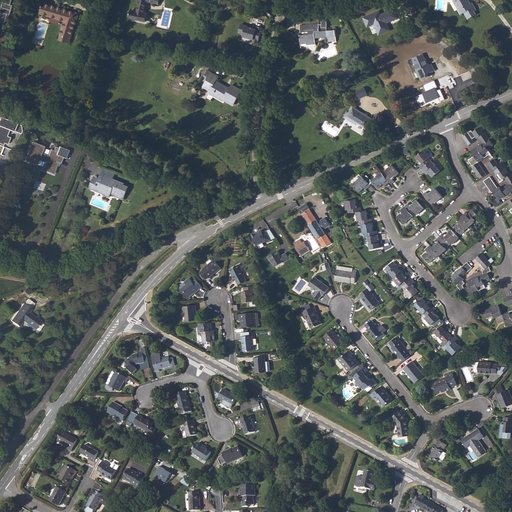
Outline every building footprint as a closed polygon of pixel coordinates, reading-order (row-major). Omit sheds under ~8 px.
[(0,0),(0,22),(2,24),(5,15),(7,15),(10,6),(8,5),(9,0),(0,0)] [(146,22),(148,14),(146,14),(148,2),(159,4),(160,0),(139,0),(137,12),(131,10),(130,18),(146,22)] [(452,0),(461,14),(464,12),(468,19),(476,14),(475,11),(477,10),(472,2),(470,3),(468,0),(452,0)] [(51,17),(61,20),(66,21),(60,40),(70,43),(79,14),(44,3),(43,4),(41,13),(51,17)] [(374,24),(379,34),(390,30),(387,23),(399,18),(395,8),(382,13),(380,10),(362,18),(366,27),(374,24)] [(50,23),(59,26),(61,20),(51,17),(50,23)] [(300,35),(301,46),(307,45),(307,44),(316,43),(316,38),(328,37),(328,41),(336,40),(335,30),(327,30),(327,27),(326,17),(321,18),(321,24),(319,24),(319,21),(305,22),(305,25),(301,25),(301,32),(306,32),(308,32),(309,34),(306,35),(306,34),(300,35)] [(242,23),(239,32),(246,34),(245,37),(253,39),(252,43),(259,46),(265,27),(257,24),(256,27),(242,23)] [(412,58),(417,70),(418,69),(420,73),(420,77),(421,80),(432,75),(431,72),(435,71),(432,63),(430,64),(428,65),(426,62),(427,61),(426,58),(425,58),(423,54),(412,58)] [(211,90),(214,92),(213,95),(223,101),(224,99),(234,105),(242,90),(232,84),(230,88),(230,89),(225,86),(225,85),(216,80),(218,76),(211,72),(209,77),(204,86),(211,90)] [(441,102),(446,100),(441,88),(437,90),(436,87),(438,87),(435,80),(425,85),(428,93),(418,97),(421,104),(439,97),(441,102)] [(345,117),(355,124),(357,122),(366,128),(372,118),(367,115),(365,114),(353,106),(349,112),(345,117)] [(468,132),(472,139),(475,137),(476,139),(479,137),(483,142),(471,151),(474,156),(468,160),(472,166),(472,167),(480,178),(486,174),(478,162),(490,154),(487,149),(493,145),(480,126),(472,132),(471,130),(468,132)] [(462,137),(468,145),(474,141),(472,139),(468,132),(462,137)] [(45,160),(54,167),(57,163),(59,165),(63,159),(56,154),(55,155),(48,150),(38,149),(33,149),(33,159),(45,160)] [(63,159),(66,155),(59,150),(56,154),(63,159)] [(419,160),(420,161),(420,162),(418,163),(420,165),(419,166),(421,169),(431,161),(429,158),(430,157),(424,150),(415,157),(419,160)] [(487,163),(500,181),(505,177),(509,183),(501,189),(499,186),(497,188),(493,191),(499,199),(511,190),(511,174),(503,161),(498,164),(494,159),(487,163)] [(421,169),(426,173),(429,171),(430,172),(428,173),(432,177),(440,170),(436,166),(436,167),(435,166),(435,165),(431,161),(421,169)] [(383,174),(389,181),(392,184),(395,182),(393,180),(395,178),(394,177),(394,176),(395,175),(395,176),(399,173),(392,164),(384,171),(385,172),(383,174)] [(95,191),(96,190),(105,193),(104,194),(104,195),(110,197),(112,193),(116,195),(115,196),(124,199),(129,187),(124,185),(125,183),(113,179),(115,173),(104,169),(103,168),(99,178),(101,179),(100,182),(93,180),(90,188),(95,191)] [(381,172),(376,176),(376,177),(375,177),(371,180),(372,182),(378,188),(382,185),(381,184),(382,182),(385,185),(389,181),(383,174),(381,172)] [(362,175),(357,179),(358,180),(357,181),(356,180),(352,184),(359,192),(363,188),(362,187),(363,186),(366,189),(371,185),(370,184),(364,178),(362,175)] [(367,175),(364,178),(370,184),(372,182),(371,180),(367,175)] [(483,181),(491,192),(493,191),(497,188),(490,177),(483,181)] [(423,194),(432,204),(434,202),(435,203),(442,196),(435,188),(431,191),(432,191),(431,193),(430,192),(429,191),(427,193),(426,191),(423,194)] [(349,213),(356,212),(362,211),(361,207),(359,207),(358,205),(357,205),(356,205),(356,203),(357,203),(356,199),(345,201),(346,210),(348,210),(349,213)] [(405,206),(413,216),(416,213),(417,214),(424,208),(417,200),(414,203),(413,204),(412,204),(412,203),(410,205),(408,203),(405,206)] [(298,208),(324,248),(331,243),(323,230),(330,225),(325,217),(318,221),(306,203),(298,208)] [(405,206),(400,210),(403,213),(402,214),(401,213),(397,216),(404,224),(407,220),(408,219),(409,219),(413,216),(405,206)] [(462,216),(470,225),(475,221),(474,221),(475,220),(476,220),(480,217),(473,209),(469,212),(470,213),(469,214),(466,212),(462,216)] [(356,212),(358,221),(359,221),(359,225),(361,225),(372,222),(372,218),(370,218),(369,216),(368,216),(367,216),(367,214),(368,214),(367,210),(362,211),(356,212)] [(462,216),(457,220),(459,223),(458,224),(458,223),(454,226),(461,234),(465,231),(464,230),(465,229),(466,229),(470,225),(462,216)] [(361,225),(363,233),(364,233),(365,237),(368,236),(378,234),(377,231),(375,231),(375,228),(374,229),(373,229),(372,227),(373,227),(372,222),(361,225)] [(252,235),(257,245),(266,240),(267,242),(271,240),(266,230),(262,232),(261,230),(252,235)] [(440,236),(448,246),(451,243),(452,244),(459,238),(452,230),(448,233),(449,233),(448,234),(447,234),(447,233),(444,235),(443,233),(440,236)] [(368,236),(369,242),(370,242),(370,243),(369,243),(370,249),(383,247),(382,241),(378,241),(378,240),(379,239),(378,234),(368,236)] [(432,247),(439,254),(440,256),(447,249),(446,248),(448,246),(440,236),(437,238),(438,240),(436,242),(437,243),(438,243),(436,245),(436,244),(432,247)] [(295,247),(302,242),(300,239),(293,243),(295,247)] [(295,247),(299,253),(308,247),(305,241),(302,242),(295,247)] [(430,245),(426,249),(428,252),(427,253),(426,252),(422,255),(429,263),(433,259),(434,258),(434,259),(439,254),(432,247),(430,245)] [(299,253),(301,257),(311,251),(308,247),(299,253)] [(268,256),(270,260),(271,260),(275,266),(283,262),(283,263),(289,259),(286,253),(281,256),(277,251),(268,256)] [(457,285),(461,290),(463,289),(466,296),(486,288),(484,282),(490,279),(487,273),(491,271),(489,266),(491,264),(481,253),(476,258),(485,268),(482,271),(483,274),(467,281),(470,286),(464,288),(463,285),(465,283),(462,280),(464,279),(462,277),(472,268),(467,262),(462,267),(451,277),(458,284),(457,285)] [(200,272),(206,279),(208,277),(209,278),(220,268),(213,260),(202,269),(202,270),(200,272)] [(394,278),(402,272),(404,269),(400,265),(397,267),(396,266),(396,265),(394,262),(386,268),(389,272),(390,272),(391,273),(390,273),(394,278)] [(229,269),(234,279),(235,279),(238,285),(246,281),(243,275),(244,274),(239,264),(229,269)] [(337,270),(335,280),(351,283),(351,282),(355,283),(357,271),(353,270),(352,272),(337,270)] [(393,279),(399,286),(401,285),(403,288),(412,279),(410,277),(408,278),(407,276),(406,277),(405,277),(404,276),(405,275),(402,272),(394,278),(393,279)] [(309,285),(316,290),(313,295),(319,300),(323,295),(324,296),(329,288),(314,277),(309,285)] [(192,282),(189,278),(184,282),(186,284),(180,290),(183,293),(184,293),(188,298),(194,293),(202,287),(196,279),(193,281),(194,282),(193,283),(192,282)] [(403,288),(405,291),(404,292),(410,298),(419,291),(416,288),(415,288),(414,287),(415,286),(414,284),(415,283),(412,279),(403,288)] [(242,294),(243,300),(245,300),(245,302),(254,301),(253,293),(256,293),(255,286),(244,287),(244,292),(244,294),(242,294)] [(360,294),(362,298),(371,310),(380,303),(370,291),(372,290),(370,288),(369,289),(368,288),(360,294)] [(423,314),(433,306),(429,301),(426,304),(425,302),(426,302),(423,298),(415,304),(423,314)] [(24,303),(20,308),(26,313),(30,308),(24,303)] [(183,306),(183,310),(185,310),(186,321),(196,320),(196,313),(196,305),(183,306)] [(484,310),(487,317),(493,315),(494,318),(496,317),(499,323),(505,321),(507,326),(511,324),(511,310),(501,314),(497,305),(484,310)] [(304,311),(303,311),(311,328),(321,324),(319,319),(316,312),(317,312),(314,306),(310,308),(304,311)] [(423,314),(426,317),(425,318),(431,325),(439,318),(436,314),(436,315),(434,313),(435,313),(436,312),(435,310),(436,309),(433,306),(423,314)] [(19,324),(21,323),(23,325),(22,327),(31,333),(33,334),(35,334),(38,329),(38,328),(36,326),(36,325),(27,319),(26,321),(23,319),(25,317),(27,313),(26,313),(20,308),(19,307),(7,324),(15,330),(19,324)] [(239,314),(240,319),(241,319),(242,327),(259,326),(257,312),(239,314)] [(365,326),(367,329),(366,330),(375,339),(377,337),(379,340),(386,335),(383,332),(382,333),(386,330),(383,325),(381,325),(378,328),(372,320),(365,326)] [(197,324),(197,326),(201,325),(201,327),(197,327),(198,332),(199,335),(202,334),(203,342),(215,341),(214,330),(212,330),(211,322),(197,324)] [(444,346),(453,338),(447,331),(446,332),(445,331),(448,328),(444,324),(435,332),(439,336),(440,337),(440,338),(443,342),(441,343),(444,346)] [(323,337),(329,344),(329,343),(335,350),(343,343),(332,329),(323,337)] [(241,336),(242,340),(243,351),(253,350),(252,335),(241,336)] [(443,347),(445,350),(447,348),(453,355),(461,348),(458,344),(458,345),(457,344),(457,343),(458,343),(457,341),(458,339),(455,336),(453,338),(444,346),(443,347)] [(389,343),(392,346),(391,347),(398,355),(397,355),(400,359),(401,358),(404,361),(413,353),(410,350),(409,351),(397,337),(389,343)] [(338,359),(348,371),(358,363),(351,355),(353,354),(349,350),(338,359)] [(125,362),(128,365),(126,367),(133,374),(137,369),(133,365),(140,364),(146,363),(143,353),(138,354),(137,354),(133,355),(129,359),(128,359),(125,362)] [(153,361),(156,372),(160,371),(159,370),(171,366),(169,357),(161,359),(153,361)] [(254,358),(254,362),(255,362),(256,373),(266,372),(266,371),(271,371),(270,361),(265,362),(265,357),(254,358)] [(403,368),(415,382),(424,375),(412,361),(403,368)] [(497,371),(497,364),(491,363),(479,362),(476,362),(474,363),(474,370),(475,371),(478,372),(491,373),(496,373),(497,371)] [(497,364),(497,371),(502,375),(509,367),(506,365),(501,364),(497,364)] [(348,375),(351,378),(353,376),(356,380),(355,381),(360,387),(361,387),(362,388),(365,387),(363,385),(370,380),(367,376),(368,375),(368,373),(367,372),(368,371),(365,366),(359,372),(356,369),(348,375)] [(109,386),(114,389),(119,391),(125,381),(126,382),(128,378),(117,372),(116,373),(111,381),(109,386)] [(431,382),(433,388),(435,388),(437,394),(451,389),(451,387),(457,385),(453,374),(431,382)] [(496,394),(497,393),(503,391),(501,384),(495,390),(496,394)] [(370,395),(373,399),(376,396),(384,406),(392,400),(384,389),(383,390),(380,387),(370,395)] [(223,402),(225,403),(224,405),(231,408),(237,397),(224,389),(218,399),(223,402)] [(497,393),(500,401),(502,408),(511,404),(511,397),(509,389),(503,391),(497,393)] [(172,395),(174,400),(177,399),(179,408),(176,409),(178,415),(192,412),(188,396),(187,396),(186,391),(172,395)] [(118,406),(119,405),(114,402),(108,412),(123,421),(128,411),(122,408),(118,406)] [(391,417),(397,424),(399,437),(411,435),(408,419),(401,410),(391,417)] [(134,425),(148,432),(148,433),(153,436),(156,429),(151,427),(153,424),(142,418),(142,417),(139,415),(134,425)] [(241,420),(242,424),(243,424),(246,435),(255,432),(251,417),(241,420)] [(501,437),(511,439),(511,437),(511,417),(505,417),(505,421),(503,421),(501,437)] [(184,423),(188,437),(197,435),(194,421),(184,423)] [(467,436),(461,440),(467,448),(470,446),(476,454),(484,448),(479,440),(483,437),(478,429),(469,435),(470,436),(468,438),(467,436)] [(57,441),(67,446),(66,448),(72,451),(78,440),(62,432),(57,441)] [(428,455),(437,461),(444,450),(443,450),(447,444),(439,439),(436,445),(435,445),(428,455)] [(202,447),(203,446),(199,443),(193,453),(206,461),(211,453),(206,450),(202,447)] [(80,453),(91,458),(90,460),(94,462),(99,453),(85,445),(80,453)] [(217,457),(221,467),(243,457),(238,447),(232,449),(222,453),(223,455),(220,456),(219,456),(217,457)] [(476,454),(478,457),(486,451),(484,448),(476,454)] [(98,471),(102,474),(101,475),(111,480),(117,471),(119,466),(113,463),(111,467),(106,465),(107,463),(103,461),(98,471)] [(72,479),(74,474),(75,475),(77,471),(66,465),(59,478),(69,484),(72,479)] [(176,476),(159,466),(153,478),(158,481),(159,479),(167,484),(176,476)] [(139,489),(143,481),(145,478),(141,476),(142,474),(139,472),(138,474),(129,469),(124,478),(136,485),(135,487),(139,489)] [(373,482),(374,479),(375,472),(366,470),(364,477),(359,476),(358,477),(356,485),(357,486),(371,489),(372,489),(375,490),(377,483),(374,482),(373,482)] [(240,491),(240,496),(244,496),(244,501),(243,501),(243,507),(249,507),(249,505),(254,505),(254,496),(255,496),(255,484),(242,485),(243,491),(240,491)] [(50,501),(59,506),(66,492),(57,487),(50,501)] [(98,492),(96,495),(94,494),(87,506),(88,506),(86,510),(86,511),(94,511),(95,510),(96,511),(100,503),(105,505),(109,498),(98,492)] [(189,492),(190,511),(200,510),(200,496),(199,496),(199,492),(189,492)] [(416,504),(427,511),(429,511),(442,511),(443,510),(434,506),(435,504),(428,500),(428,502),(419,497),(416,504)]
